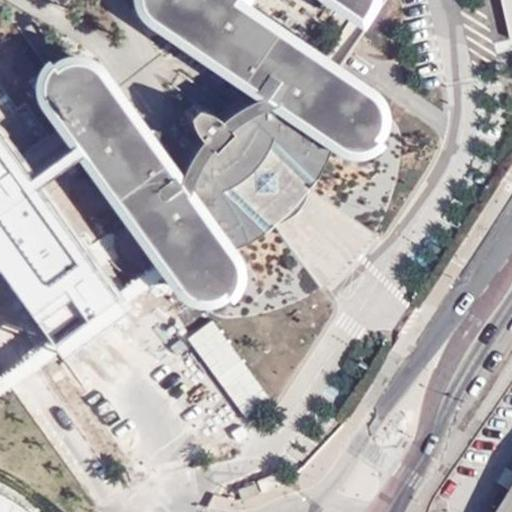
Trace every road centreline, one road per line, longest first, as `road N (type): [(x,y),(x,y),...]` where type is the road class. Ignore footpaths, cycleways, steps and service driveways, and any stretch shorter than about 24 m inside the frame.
road 1 (secondary): [(511,236),(312,511)]
road 2 (unknown): [(444,0),(470,122),(465,159),(373,306)]
road 3 (unknown): [(373,306),(313,387),(246,450),(131,500)]
road 4 (secondary): [(387,511),(511,301)]
road 5 (unknown): [(131,500),(95,468),(0,334)]
